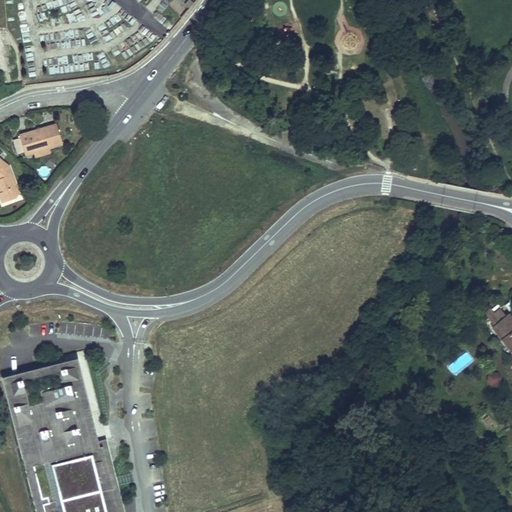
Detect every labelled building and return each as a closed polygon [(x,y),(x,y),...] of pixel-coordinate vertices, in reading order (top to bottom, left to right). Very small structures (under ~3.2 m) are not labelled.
[(183,14),(192,1),(190,0),(174,0),(170,5),(183,14)] [(53,118),(15,129),(21,147),(29,144),(45,140),(58,136),(53,118)] [(45,140),(29,144),(31,150),(47,145),(45,140)] [(9,165),(0,157),(0,177),(0,178),(5,189),(0,191),(4,201),(15,197),(19,192),(9,165)] [(505,236),(508,232),(501,228),(498,232),(505,236)] [(511,350),(511,317),(509,314),(506,317),(499,308),(493,314),(490,311),(486,314),(495,325),(493,326),(505,341),(511,350)] [(77,359),(3,378),(36,511),(122,511),(104,438),(97,440),(77,359)] [(494,386),(500,382),(500,376),(494,372),(488,376),(488,382),(494,386)] [(489,457),(494,453),(491,449),(486,453),(489,457)]
